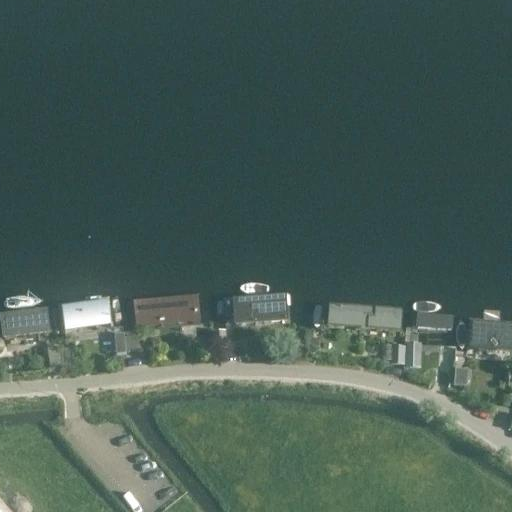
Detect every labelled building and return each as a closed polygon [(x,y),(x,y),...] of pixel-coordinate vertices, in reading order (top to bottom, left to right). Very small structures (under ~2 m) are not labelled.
[(202,323),(200,295),(136,301),(138,328),(202,323)] [(288,322),(286,297),(232,300),(234,325),(288,322)] [(113,327),(109,298),(62,304),(66,333),(113,327)] [(398,333),(399,312),(326,307),(325,329),(398,333)] [(52,332),(49,309),(2,314),(5,338),(52,332)] [(450,317),(411,317),(411,333),(449,333),(450,317)] [(511,354),(511,326),(468,322),(465,350),(511,354)] [(223,334),(213,335),(215,350),(225,349),(223,334)] [(140,349),(139,336),(127,337),(128,350),(140,349)] [(391,347),(390,363),(390,365),(403,365),(403,348),(391,347)] [(58,350),(47,352),(50,369),(61,368),(58,350)] [(71,351),(60,353),(62,368),(73,366),(71,351)] [(417,356),(405,356),(405,368),(417,368),(417,356)] [(452,378),(446,394),(458,398),(463,382),(452,378)]
